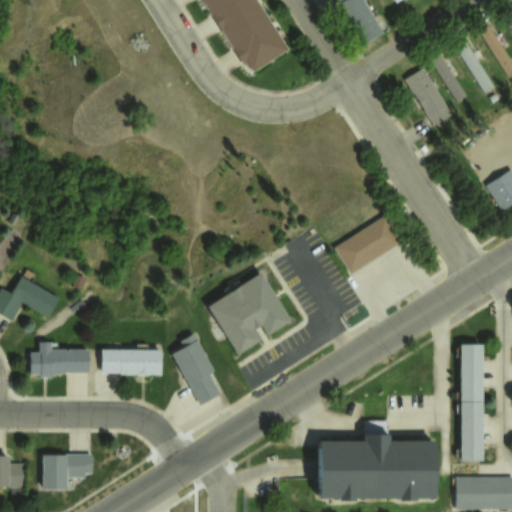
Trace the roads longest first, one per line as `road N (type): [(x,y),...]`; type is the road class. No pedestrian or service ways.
road 1 (tertiary): [(108,511),(511,255)]
road 2 (residential): [(156,0),(218,89),(246,107),(267,109),(313,100),(469,0)]
road 3 (residential): [(475,279),(295,0)]
road 4 (residential): [(503,261),(502,468)]
road 5 (residential): [(180,466),(159,434),(128,417),(0,414)]
